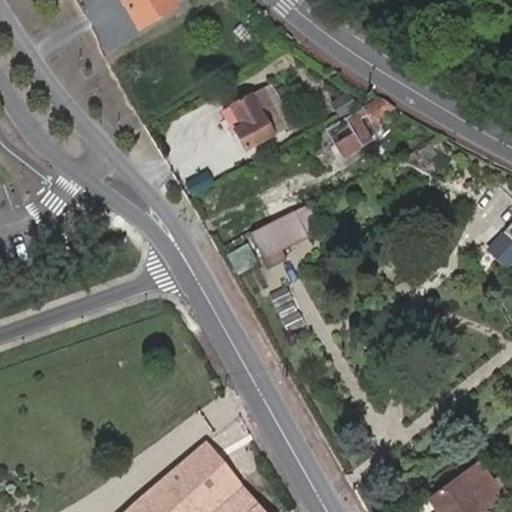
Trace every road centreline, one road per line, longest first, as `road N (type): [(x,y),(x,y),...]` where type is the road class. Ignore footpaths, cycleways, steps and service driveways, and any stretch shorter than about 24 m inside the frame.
road 1 (tertiary): [(327,511),(187,263)]
road 2 (unclassified): [(283,0),(395,81),(511,147)]
road 3 (residential): [(187,263),(0,334)]
road 4 (tertiary): [(107,148),(62,100),(0,6)]
road 5 (tertiary): [(187,263),(168,216),(107,148)]
road 6 (tertiary): [(81,178),(187,263)]
road 7 (tertiary): [(0,85),(30,131),(81,178)]
